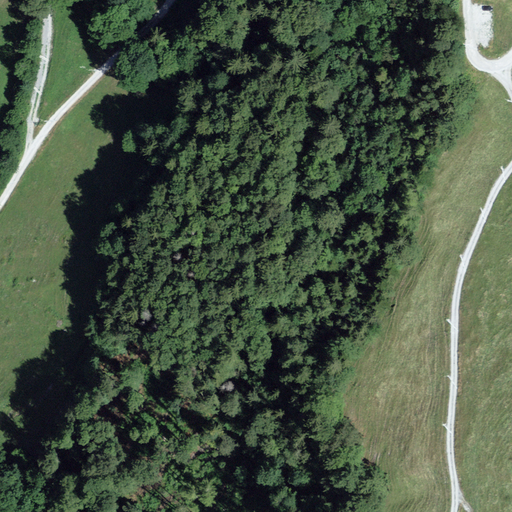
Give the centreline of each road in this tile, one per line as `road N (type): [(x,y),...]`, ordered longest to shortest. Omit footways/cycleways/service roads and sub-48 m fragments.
road 1 (track): [(511,166),(457,284),(453,511)]
road 2 (track): [(0,209),(30,150),(183,0)]
road 3 (track): [(30,150),(52,0)]
